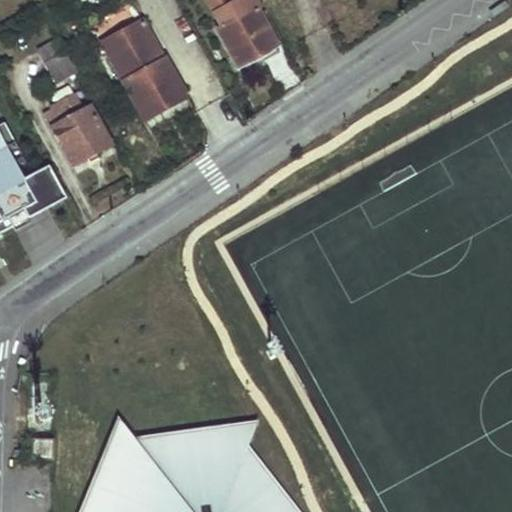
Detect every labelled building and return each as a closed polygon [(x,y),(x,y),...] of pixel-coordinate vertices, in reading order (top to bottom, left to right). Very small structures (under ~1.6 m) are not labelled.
[(218,29),(239,67),(277,47),(257,9),(218,29)] [(101,42),(144,120),(187,97),(144,20),(101,42)] [(59,35),(37,47),(44,60),(66,47),(59,35)] [(77,69),(66,47),(44,60),(55,81),(77,69)] [(43,111),(74,165),(111,144),(90,106),(82,110),(73,94),(43,111)] [(0,124),(0,135),(16,167),(25,162),(4,122),(0,124)] [(0,233),(40,212),(23,179),(16,167),(0,135),(0,233)] [(23,179),(40,212),(67,198),(49,165),(23,179)] [(37,385),(29,385),(29,405),(45,405),(46,379),(37,379),(37,385)] [(253,415),(132,436),(116,416),(79,511),(302,511),(243,437),(253,415)] [(31,437),(30,457),(51,457),(52,438),(31,437)]
